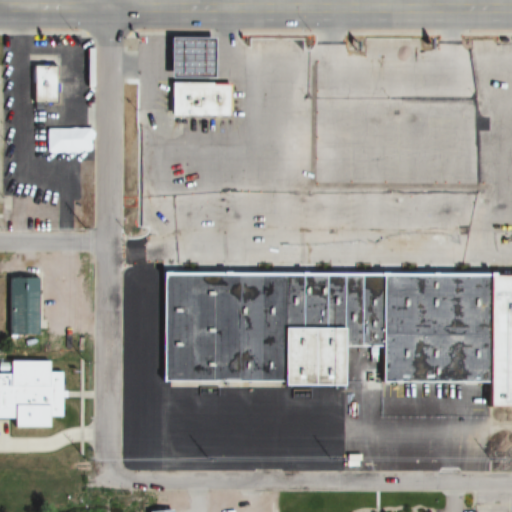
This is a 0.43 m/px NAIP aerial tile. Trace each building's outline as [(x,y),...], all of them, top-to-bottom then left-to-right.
[(164,38),(207,38),(208,76),(164,76),(164,38)] [(27,66),(51,66),(51,103),(38,103),(38,111),(27,111),(27,66)] [(167,83),(225,84),(225,117),(166,117),(167,83)] [(158,263),(485,265),(485,275),(484,382),(157,380),(158,263)] [(485,275),(511,275),(511,402),(485,402),(484,382),(485,275)] [(5,336),(34,336),(34,277),(5,277),(5,336)] [(46,362),(0,361),(0,419),(8,420),(8,428),(46,429),(46,417),(58,418),(59,372),(46,372),(46,362)]
